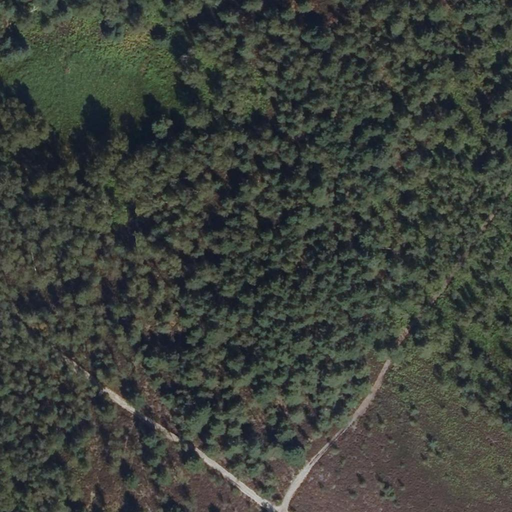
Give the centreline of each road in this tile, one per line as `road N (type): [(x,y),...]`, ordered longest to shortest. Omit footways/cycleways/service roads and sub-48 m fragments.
road 1 (track): [(511,165),(282,511)]
road 2 (track): [(277,511),(0,311)]
